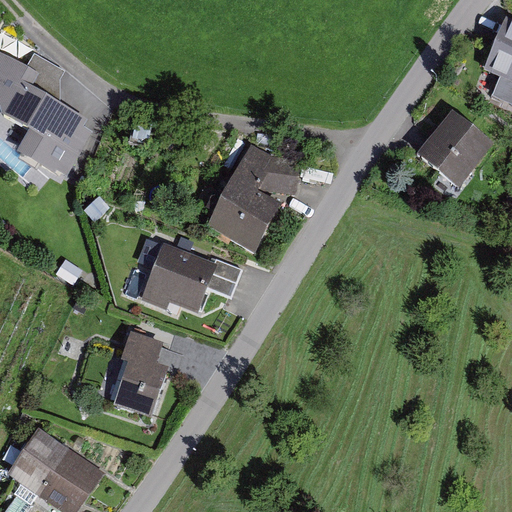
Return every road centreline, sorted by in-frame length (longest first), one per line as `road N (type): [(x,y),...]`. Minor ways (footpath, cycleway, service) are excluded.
road 1 (unclassified): [(478,0),(138,511)]
road 2 (track): [(9,0),(126,106),(190,131),(376,151)]
